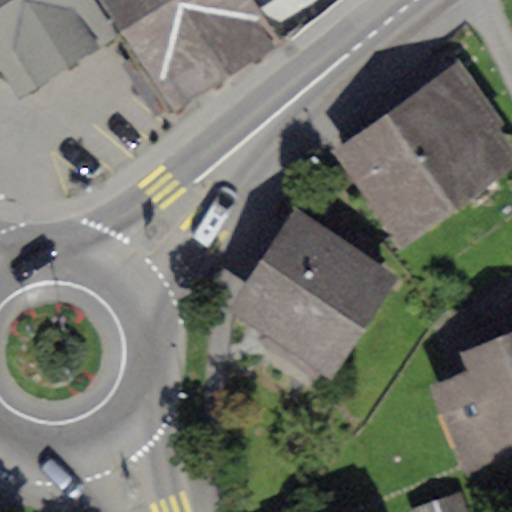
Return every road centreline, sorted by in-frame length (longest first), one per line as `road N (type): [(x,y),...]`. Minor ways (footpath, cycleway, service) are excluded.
road 1 (tertiary): [(422,0),(205,180),(115,275)]
road 2 (secondary): [(101,441),(126,421),(151,361),(149,329),(115,275)]
road 3 (secondary): [(115,275),(60,252),(0,264)]
